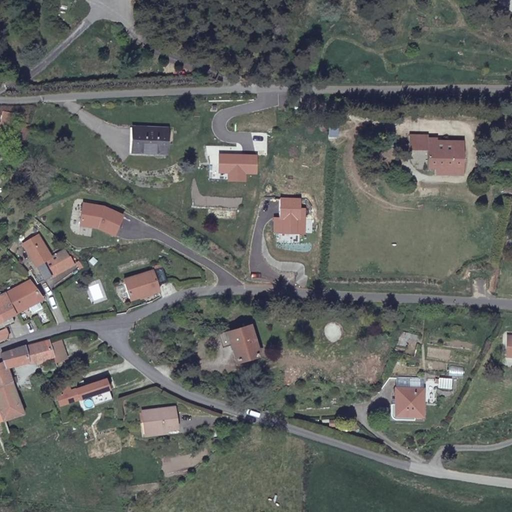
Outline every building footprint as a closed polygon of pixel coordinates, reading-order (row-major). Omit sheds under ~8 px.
[(167,153),(169,131),(133,128),(131,153),(152,155),(152,152),(167,153)] [(462,147),(442,147),(442,152),(437,152),(437,147),(437,145),(428,145),(429,142),(411,142),(411,157),(428,158),(428,174),(436,174),(462,174),(462,147)] [(245,180),(257,180),(257,163),(220,162),(219,172),(219,188),(245,188),(245,180)] [(219,188),(219,172),(210,172),(209,188),(219,188)] [(112,236),(123,217),(105,208),(99,207),(98,209),(95,208),(93,206),(84,204),(80,226),(98,229),(112,236)] [(275,224),(274,239),(283,240),(283,236),(293,237),(293,240),(303,240),(303,225),(299,225),(300,215),(300,206),(280,205),(279,224),(275,224)] [(35,268),(28,271),(35,286),(73,268),(66,254),(51,261),(40,237),(24,244),(35,268)] [(157,288),(167,285),(161,269),(123,281),(131,302),(159,294),(157,288)] [(41,302),(29,282),(6,294),(16,315),(41,302)] [(0,322),(16,315),(6,294),(0,296),(0,322)] [(427,327),(427,317),(413,316),(413,326),(427,327)] [(258,358),(250,330),(229,336),(237,363),(258,358)] [(0,417),(1,421),(21,415),(8,371),(27,364),(30,366),(52,359),(48,341),(16,349),(15,350),(2,358),(3,364),(0,365),(0,417)] [(107,391),(105,381),(56,398),(59,407),(88,397),(92,407),(109,401),(106,391),(107,391)] [(395,391),(423,392),(424,383),(395,382),(395,391)] [(422,418),(423,392),(395,391),(394,417),(422,418)] [(153,434),(163,433),(174,432),(172,410),(139,412),(141,430),(152,430),(153,434)]
